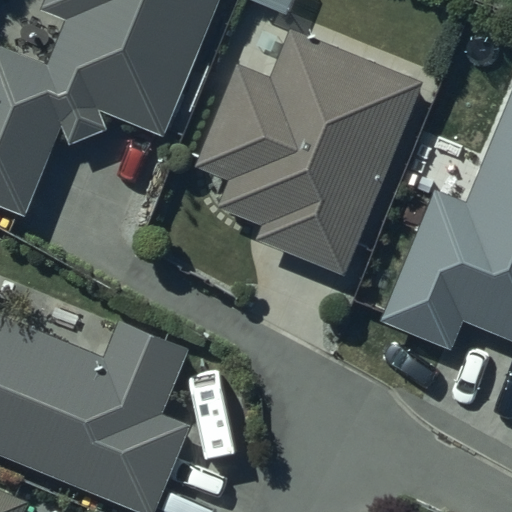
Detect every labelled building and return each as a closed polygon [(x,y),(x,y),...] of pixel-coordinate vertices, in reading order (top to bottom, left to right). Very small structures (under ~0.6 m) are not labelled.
[(158,130),(209,0),(36,0),(36,3),(61,17),(44,52),(0,40),(0,201),(21,212),(53,125),(68,141),(107,123),(92,107),(158,130)] [(353,276),(428,75),(288,22),(268,74),(234,62),(196,162),(230,175),(218,205),(259,220),(252,238),(353,276)] [(462,319),(511,338),(511,80),(506,78),(461,194),(431,182),(380,313),(453,341),(462,319)] [(104,355),(0,314),(0,447),(155,507),(191,415),(166,405),(190,345),(119,317),(104,355)] [(20,511),(25,501),(0,490),(0,511),(20,511)]
